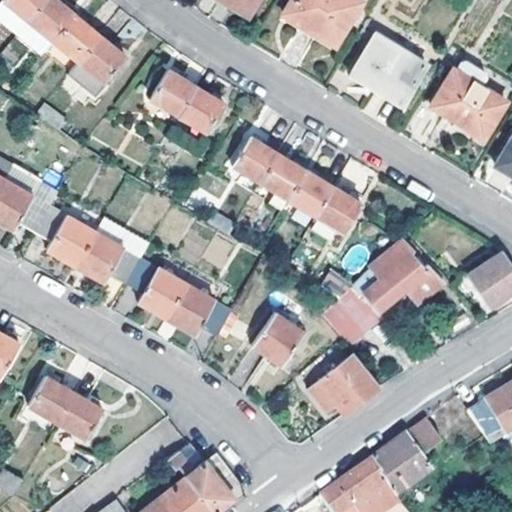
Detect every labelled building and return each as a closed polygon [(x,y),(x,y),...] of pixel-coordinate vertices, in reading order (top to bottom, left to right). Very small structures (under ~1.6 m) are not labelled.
[(3,0),(2,1),(28,22),(53,41),(78,63),(105,85),(126,59),(100,38),(74,16),(54,0),(3,0)] [(223,0),(248,15),(257,0),(223,0)] [(335,46),(360,3),(354,0),(291,0),(282,15),(335,46)] [(401,109),(426,66),(376,35),(350,78),(401,109)] [(485,139),(509,99),(456,66),(432,107),(485,139)] [(225,104),(196,87),(167,70),(151,98),(179,116),(207,133),(225,104)] [(343,234),(361,206),(333,189),(305,171),(278,154),(249,136),(231,164),(260,182),(275,192),(288,200),(316,216),(343,234)] [(511,175),(511,139),(496,166),(511,175)] [(33,196),(4,180),(0,187),(0,223),(14,230),(18,222),(35,231),(51,204),(57,191),(41,181),(33,196)] [(288,200),(275,192),(269,202),(282,210),(283,209),(288,200)] [(76,265),(96,230),(51,204),(35,231),(52,242),(48,249),(76,265)] [(218,229),(227,235),(234,225),(214,212),(207,223),(218,229)] [(141,256),(96,230),(76,265),(106,283),(111,274),(126,283),(141,256)] [(402,239),(336,300),(321,314),(343,340),(350,347),(383,317),(380,313),(421,275),(432,287),(437,282),(441,286),(445,282),(428,265),(423,269),(411,255),(415,252),(402,239)] [(511,293),(511,268),(500,252),(466,274),(489,307),(504,298),(507,303),(511,299),(511,297),(510,295),(511,293)] [(186,283),(141,256),(126,283),(143,293),(139,301),(167,318),(186,283)] [(233,309),(186,283),(167,318),(197,334),(202,326),(218,335),(233,309)] [(281,365),(304,333),(276,313),(253,345),(281,365)] [(0,378),(20,346),(0,334),(0,378)] [(369,396),(381,387),(354,353),(309,389),(327,411),(337,403),(344,414),(369,396)] [(27,407),(56,423),(85,441),(102,410),(75,393),(47,375),(27,407)] [(468,410),(492,442),(505,434),(500,427),(504,425),(508,432),(511,429),(511,383),(505,387),(468,410)] [(388,476),(397,489),(401,487),(412,479),(432,466),(423,452),(444,437),(429,416),(427,417),(414,426),(373,454),(388,476)] [(188,468),(201,458),(190,443),(186,446),(177,453),(188,468)] [(205,463),(191,473),(188,468),(177,453),(170,459),(184,479),(210,511),(215,511),(234,498),(222,482),(232,474),(217,454),(205,463)] [(397,489),(388,476),(373,454),(348,473),(325,490),(338,511),(352,501),(359,511),(380,511),(403,497),(397,489)] [(0,471),(0,487),(11,494),(21,480),(1,469),(0,471)] [(222,482),(234,498),(244,490),(232,474),(222,482)] [(210,511),(184,479),(141,511),(210,511)] [(412,479),(401,487),(407,496),(418,489),(412,479)] [(323,500),(319,494),(313,498),(317,504),(323,500)] [(119,511),(112,502),(100,511),(119,511)]
